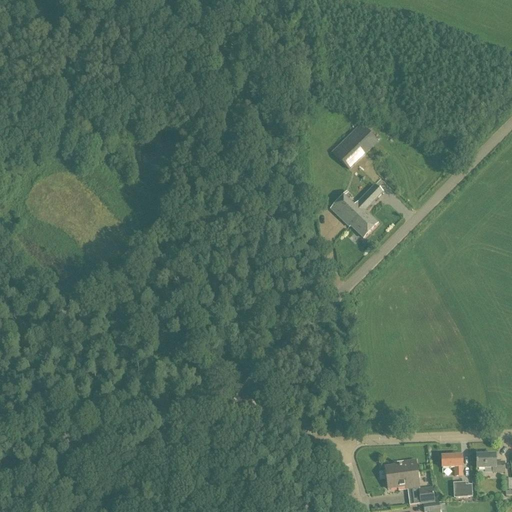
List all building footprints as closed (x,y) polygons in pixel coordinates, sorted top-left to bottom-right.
[(365,213),(383,194),(375,186),(357,204),(347,194),(331,211),(349,229),(350,228),(363,240),(378,225),(365,213)] [(495,463),(495,456),(476,457),(476,470),(492,470),(492,474),(505,474),(505,462),(495,463)] [(463,478),(462,468),(461,457),(441,458),(442,470),(454,469),(455,478),(463,478)] [(419,489),(415,461),(404,463),(404,465),(385,468),(388,491),(404,488),(405,491),(419,489)] [(466,483),(453,484),(454,500),(468,499),(468,498),(473,498),(472,486),(466,486),(466,483)] [(420,506),(435,504),(433,488),(418,490),(420,506)]
